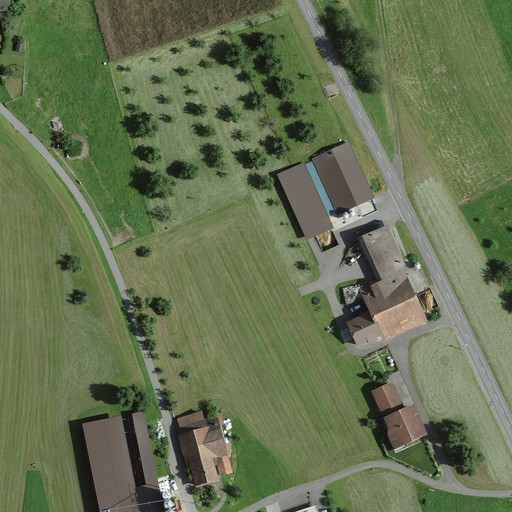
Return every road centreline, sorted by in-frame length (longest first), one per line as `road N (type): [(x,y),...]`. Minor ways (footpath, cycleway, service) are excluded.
road 1 (tertiary): [(511,432),(302,0)]
road 2 (track): [(377,0),(395,186)]
